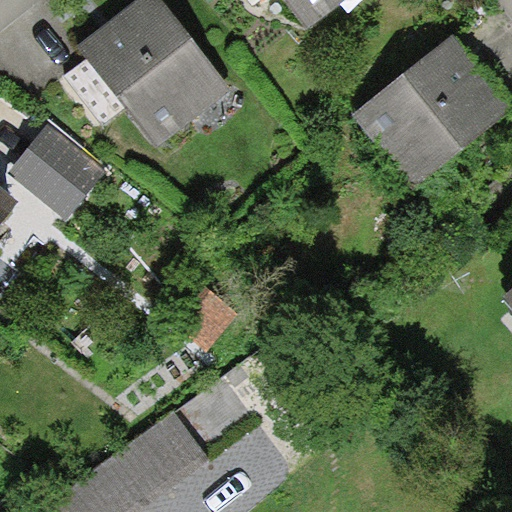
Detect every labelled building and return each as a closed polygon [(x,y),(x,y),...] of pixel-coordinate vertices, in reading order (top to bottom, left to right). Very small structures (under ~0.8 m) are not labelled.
[(162,0),(147,0),(79,51),(89,61),(67,77),(102,123),(124,107),(156,149),(231,90),(162,0)] [(284,0),(305,26),(338,0),(284,0)] [(511,110),(454,38),(353,119),(414,193),(511,114),(511,110)] [(0,191),(0,228),(17,205),(0,191)] [(254,360),(59,511),(141,511),(286,400),(254,360)]
